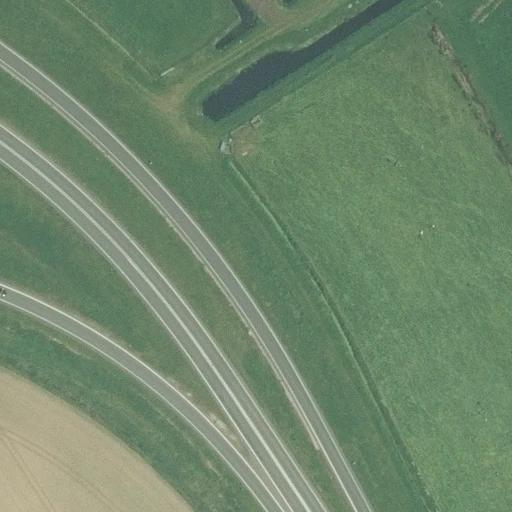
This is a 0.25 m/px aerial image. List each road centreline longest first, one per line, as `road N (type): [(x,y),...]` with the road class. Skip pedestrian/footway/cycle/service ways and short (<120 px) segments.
road 1 (trunk): [(362,511),(287,371),(184,234),(95,138),(0,55)]
road 2 (trunk): [(306,511),(130,261),(0,145)]
road 3 (trunk): [(0,295),(146,377),(275,511)]
road 4 (unclassified): [(153,110),(321,0)]
